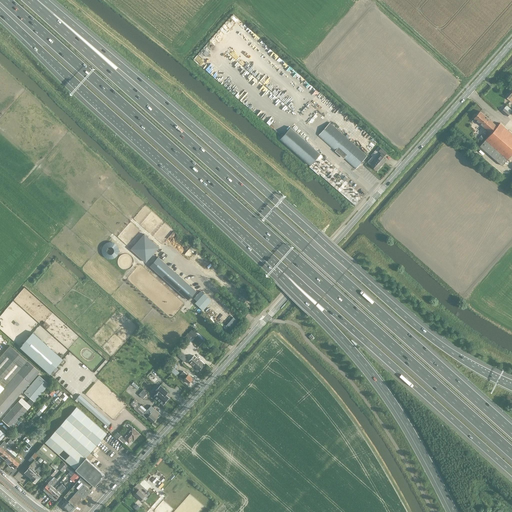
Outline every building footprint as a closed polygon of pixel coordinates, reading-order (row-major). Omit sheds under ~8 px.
[(224,27),(230,30),(238,17),(233,14),(224,27)] [(511,107),(508,104),(507,106),(501,111),(507,117),(511,111),(511,110),(511,107)] [(265,117),(268,113),(260,108),(256,114),(271,125),(273,122),(265,117)] [(480,111),(477,115),(475,115),(474,116),(474,118),(474,119),(491,134),(480,147),(502,166),(511,154),(511,134),(500,124),(497,127),(480,111)] [(306,124),(312,129),(316,126),(310,120),(306,124)] [(356,169),(367,156),(330,123),(319,135),(356,169)] [(321,154),(290,127),(280,139),(310,165),(321,154)] [(386,160),(383,157),(386,153),(381,148),(378,151),(381,153),(371,165),(377,170),(386,160)] [(144,234),(131,249),(146,262),(159,247),(144,234)] [(119,242),(103,242),(102,257),(118,258),(119,242)] [(158,257),(150,266),(188,300),(196,291),(158,257)] [(197,300),(195,302),(203,310),(212,300),(201,290),(194,298),(197,300)] [(233,329),(239,322),(233,316),(227,323),(233,329)] [(33,332),(20,347),(50,374),(63,359),(33,332)] [(0,355),(0,416),(39,371),(9,345),(0,355)] [(179,354),(177,355),(184,361),(188,357),(181,351),(181,352),(180,351),(178,353),(179,354)] [(189,361),(197,368),(199,370),(205,364),(199,359),(198,360),(194,356),(189,361)] [(169,364),(172,366),(175,369),(178,366),(175,363),(177,361),(174,358),(169,364)] [(175,369),(172,366),(169,369),(176,376),(179,372),(175,369)] [(189,384),(193,379),(188,375),(187,375),(183,372),(179,376),(189,384)] [(33,401),(48,384),(38,375),(23,392),(33,401)] [(157,392),(154,396),(163,404),(169,398),(166,395),(166,394),(168,392),(160,385),(156,390),(157,392)] [(143,398),(147,393),(143,389),(139,394),(143,398)] [(65,400),(69,396),(64,392),(60,396),(65,400)] [(80,394),(76,398),(91,412),(95,408),(80,394)] [(130,404),(135,408),(134,408),(141,415),(146,409),(139,403),(134,399),(130,404)] [(1,420),(11,428),(27,409),(18,401),(1,420)] [(160,415),(151,406),(148,409),(148,408),(147,410),(143,415),(147,418),(147,417),(153,423),(160,415)] [(45,442),(75,469),(82,475),(81,477),(82,479),(85,481),(93,488),(94,486),(105,474),(86,457),(107,434),(76,407),(45,442)] [(96,411),(94,413),(105,424),(108,421),(96,411)] [(140,434),(132,427),(123,437),(121,435),(118,438),(124,444),(127,441),(129,443),(134,437),(136,438),(140,434)] [(0,445),(0,455),(12,441),(10,439),(6,443),(4,441),(1,444),(0,445)] [(12,441),(0,455),(5,459),(13,450),(12,450),(9,448),(14,442),(12,441)] [(28,443),(22,449),(26,453),(32,446),(28,443)] [(39,466),(43,462),(47,466),(57,455),(43,443),(36,452),(35,452),(28,460),(31,462),(28,466),(30,467),(25,473),(31,478),(36,473),(36,472),(40,468),(39,466)] [(13,450),(5,459),(10,464),(20,452),(19,451),(17,453),(13,450)] [(20,452),(10,464),(15,468),(21,461),(21,460),(22,459),(20,457),(22,454),(20,452)] [(54,461),(51,465),(55,470),(58,467),(57,467),(59,466),(54,461)] [(68,466),(62,461),(59,464),(60,465),(59,466),(57,467),(58,467),(63,472),(66,468),(68,466)] [(36,473),(31,478),(31,479),(36,483),(41,477),(38,474),(43,469),(39,466),(40,468),(36,472),(36,473)] [(71,476),(69,478),(75,483),(81,477),(75,472),(71,476)] [(71,511),(91,490),(93,488),(85,481),(82,479),(81,477),(75,483),(64,496),(67,500),(62,506),(68,511),(71,511)] [(43,489),(46,492),(51,486),(51,485),(56,479),(55,478),(52,481),(51,480),(43,489)] [(51,486),(46,492),(49,495),(55,488),(53,486),(58,481),(56,479),(51,485),(51,486)] [(57,491),(52,497),(55,500),(64,490),(65,489),(68,486),(69,484),(67,482),(64,485),(58,492),(57,491)] [(55,488),(49,495),(52,497),(57,491),(58,492),(64,485),(62,484),(57,490),(55,488)] [(140,501),(145,496),(139,490),(134,495),(140,501)]
